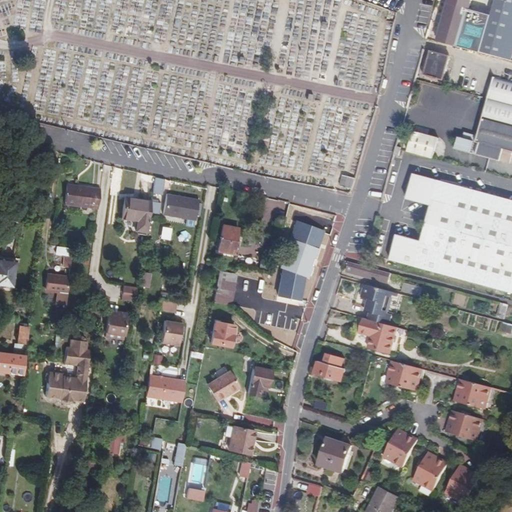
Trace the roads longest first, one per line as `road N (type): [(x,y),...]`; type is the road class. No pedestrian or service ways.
road 1 (residential): [(356,208),(218,176),(195,180),(0,126)]
road 2 (residential): [(356,208),(413,0)]
road 3 (residential): [(290,412),(356,208)]
road 4 (residential): [(290,412),(351,433),(404,406),(424,415),(421,434),(451,450)]
road 5 (unknown): [(218,176),(183,368)]
road 6 (unknown): [(374,146),(511,182)]
